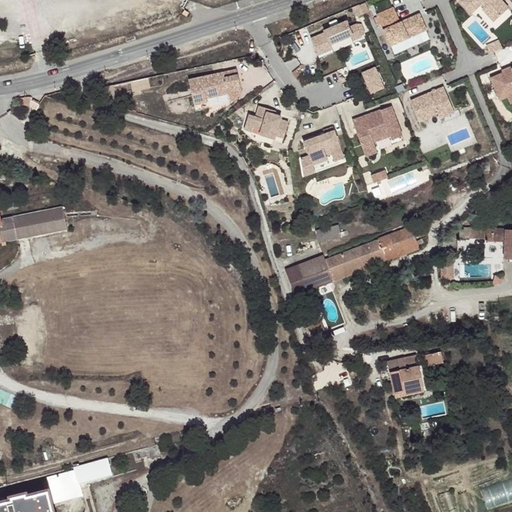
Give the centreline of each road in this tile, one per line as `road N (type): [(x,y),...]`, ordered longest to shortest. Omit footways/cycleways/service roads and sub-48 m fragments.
road 1 (residential): [(0,114),(28,141),(195,195),(251,252),(269,294),(275,345),(260,389),(218,432),(178,453),(146,511)]
road 2 (residential): [(77,69),(97,106),(233,151),(304,343),(511,291)]
road 3 (unknown): [(7,384),(109,410),(228,422)]
road 4 (unclassified): [(77,69),(251,11)]
road 5 (unclassified): [(251,11),(293,89),(319,99),(338,91)]
